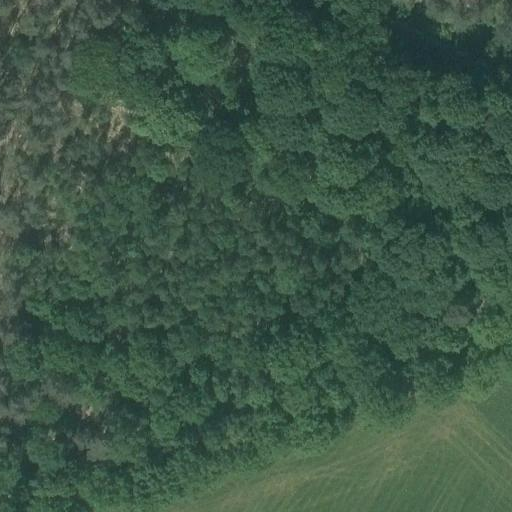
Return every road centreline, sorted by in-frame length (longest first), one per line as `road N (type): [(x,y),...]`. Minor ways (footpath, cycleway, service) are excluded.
road 1 (track): [(0,501),(511,334)]
road 2 (track): [(511,93),(319,0)]
